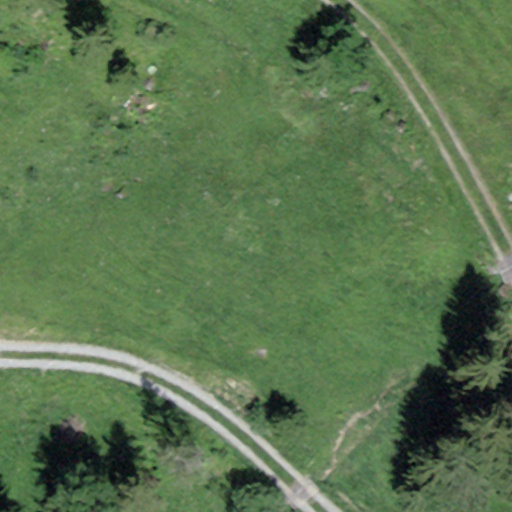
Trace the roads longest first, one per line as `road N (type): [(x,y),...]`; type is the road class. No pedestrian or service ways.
road 1 (track): [(317,511),(207,418),(114,370),(0,361)]
road 2 (track): [(327,0),(373,36),(473,184),(511,260)]
